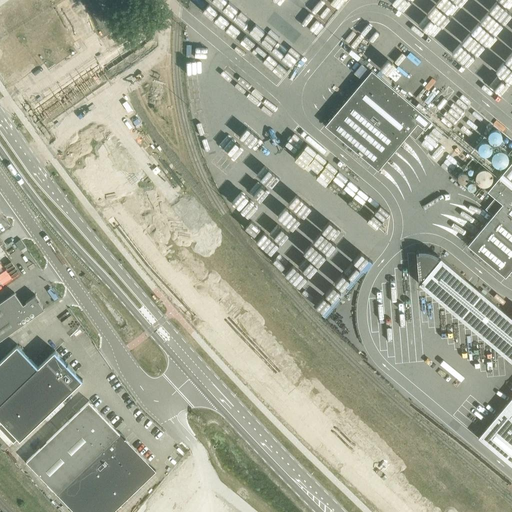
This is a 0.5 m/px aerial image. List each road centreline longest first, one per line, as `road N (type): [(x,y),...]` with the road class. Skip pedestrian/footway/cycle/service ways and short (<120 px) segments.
road 1 (unclassified): [(197,365),(0,116)]
road 2 (unclassified): [(184,380),(161,397),(0,180)]
road 3 (unclassified): [(0,145),(184,380)]
road 4 (unclassified): [(341,511),(197,365)]
road 5 (unclassified): [(184,380),(318,511)]
